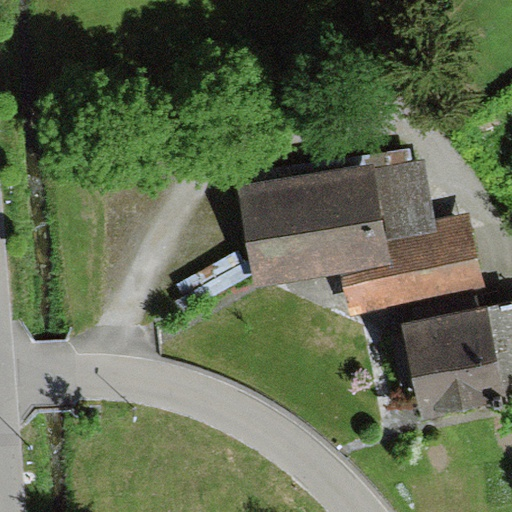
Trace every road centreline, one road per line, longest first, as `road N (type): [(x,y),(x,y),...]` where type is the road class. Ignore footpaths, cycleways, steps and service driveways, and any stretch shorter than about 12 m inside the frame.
road 1 (track): [(99,376),(161,235),(211,168),(258,140),(400,112),(428,122),(503,245)]
road 2 (residential): [(0,377),(81,374),(197,395),(259,420),(310,459),(357,511)]
